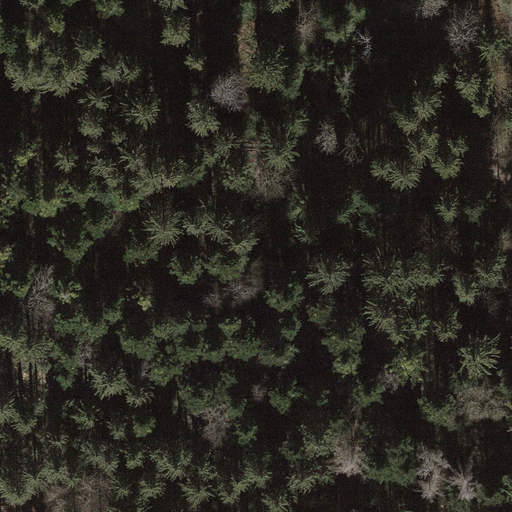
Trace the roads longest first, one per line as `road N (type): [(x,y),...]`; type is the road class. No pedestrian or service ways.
road 1 (track): [(511,184),(63,190),(0,199)]
road 2 (track): [(81,511),(0,420)]
